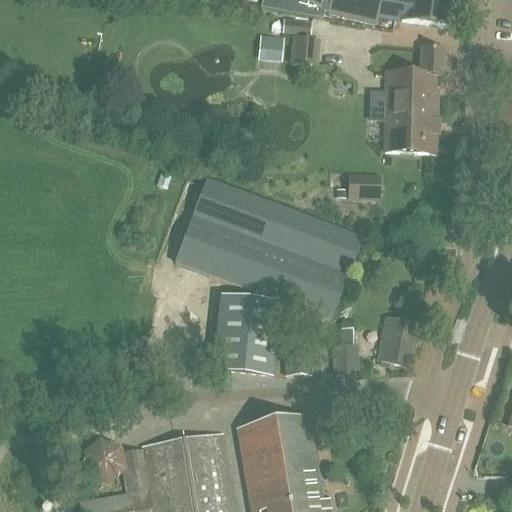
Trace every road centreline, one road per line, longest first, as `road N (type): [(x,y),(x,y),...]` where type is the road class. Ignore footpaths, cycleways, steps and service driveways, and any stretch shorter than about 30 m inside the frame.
road 1 (residential): [(426,394),(352,390),(0,406)]
road 2 (residential): [(467,281),(478,0)]
road 3 (tertiary): [(453,400),(493,289),(511,261)]
